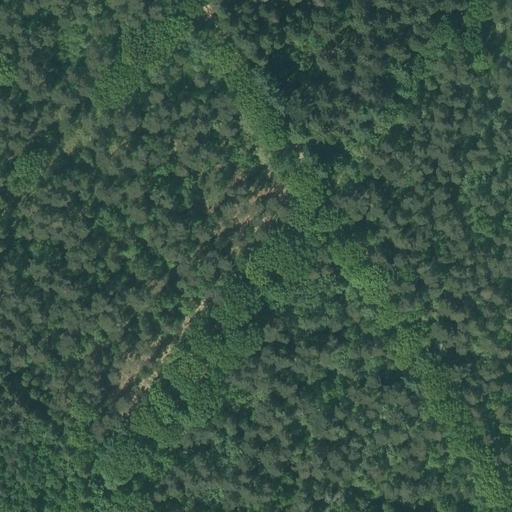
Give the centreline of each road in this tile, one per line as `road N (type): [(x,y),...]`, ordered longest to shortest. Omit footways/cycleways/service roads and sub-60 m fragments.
road 1 (unknown): [(94,511),(462,17)]
road 2 (track): [(324,203),(101,511)]
road 3 (track): [(324,203),(487,461)]
road 4 (track): [(324,203),(474,0)]
road 5 (track): [(205,0),(326,191),(324,203)]
road 6 (unknown): [(195,0),(320,200)]
road 7 (track): [(487,461),(471,476),(413,492),(293,498)]
road 8 (track): [(114,490),(0,369)]
road 9 (track): [(511,202),(365,270)]
